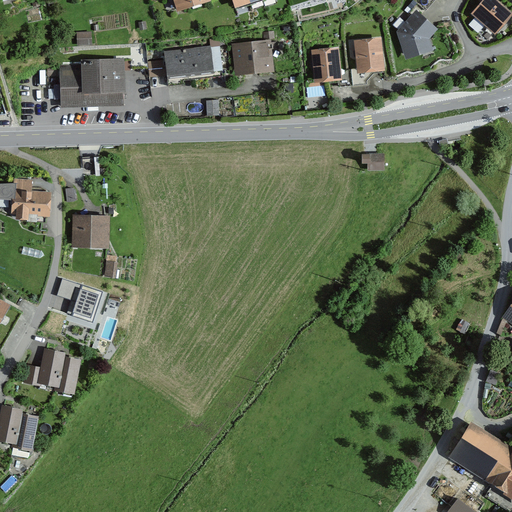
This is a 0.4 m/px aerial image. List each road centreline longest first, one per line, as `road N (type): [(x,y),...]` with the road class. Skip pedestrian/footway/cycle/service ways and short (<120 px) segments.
road 1 (secondary): [(511,97),(367,128),(0,140)]
road 2 (unclassified): [(511,201),(505,279),(477,370),(403,511)]
road 3 (residential): [(2,380),(39,315),(59,235),(54,176),(0,140)]
road 4 (residential): [(475,58),(426,78),(340,93)]
